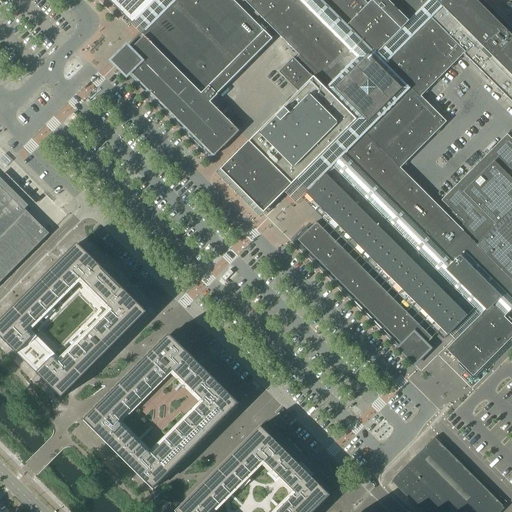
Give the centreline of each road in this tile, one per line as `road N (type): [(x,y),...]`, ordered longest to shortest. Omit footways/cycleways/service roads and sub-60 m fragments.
road 1 (unknown): [(156,141),(137,163),(228,256)]
road 2 (unclassified): [(8,109),(82,33),(86,17),(69,0)]
